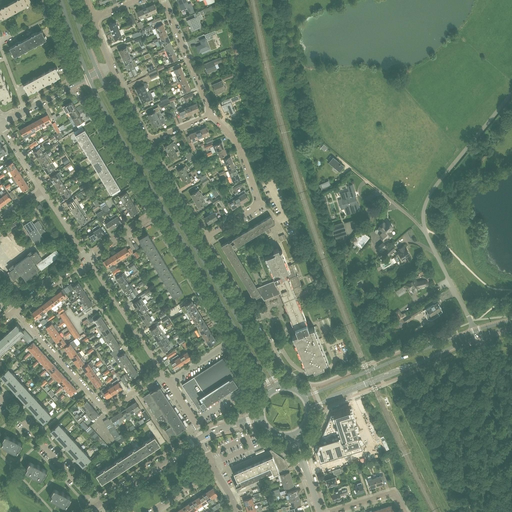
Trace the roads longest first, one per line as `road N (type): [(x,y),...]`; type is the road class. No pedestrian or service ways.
road 1 (tertiary): [(88,76),(268,393)]
road 2 (tertiary): [(272,375),(98,72)]
road 3 (residential): [(153,215),(228,340),(169,382)]
road 4 (residential): [(163,373),(104,410),(15,310)]
road 5 (tertiary): [(308,409),(478,337)]
road 6 (tertiary): [(474,330),(303,396)]
road 7 (residential): [(204,239),(258,203),(238,145),(211,114)]
road 8 (residential): [(425,230),(432,189),(511,94)]
road 9 (residential): [(272,375),(268,346),(204,239)]
road 10 (residential): [(74,84),(153,215)]
road 11 (residential): [(98,504),(0,398)]
road 12 (residential): [(163,373),(88,257)]
road 13 (tertiary): [(98,504),(202,436)]
road 14 (residential): [(211,114),(163,0)]
